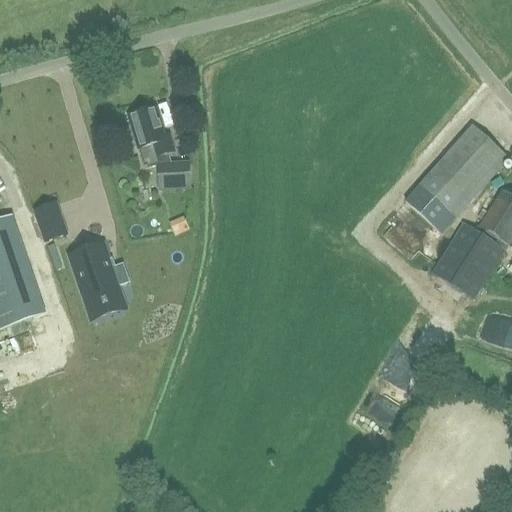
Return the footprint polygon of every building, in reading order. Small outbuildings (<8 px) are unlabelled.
[(138,151),(144,170),(157,167),(158,192),(191,191),(190,162),(171,163),(168,155),(173,153),(168,136),(163,138),(155,110),(128,118),(138,151)] [(455,219),(508,160),(473,128),(420,187),(455,219)] [(473,301),(511,239),(511,198),(501,191),(487,213),(482,209),(476,219),(481,222),(477,227),(476,227),(474,231),(463,224),(431,275),(473,301)] [(56,205),(34,213),(45,243),(66,236),(56,205)] [(186,231),(204,225),(201,215),(182,221),(186,231)] [(46,314),(21,247),(11,218),(0,221),(0,329),(33,318),(46,314)] [(128,284),(122,266),(111,270),(103,246),(69,258),(88,312),(103,307),(103,309),(108,308),(107,306),(122,300),(117,287),(128,284)] [(156,265),(153,281),(181,285),(183,270),(156,265)] [(73,371),(77,394),(128,386),(124,362),(73,371)]
